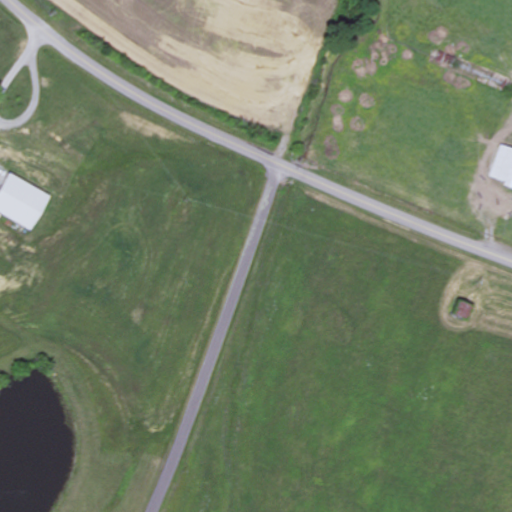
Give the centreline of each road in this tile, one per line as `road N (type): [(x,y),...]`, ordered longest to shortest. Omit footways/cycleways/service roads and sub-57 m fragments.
road 1 (secondary): [(511,263),(152,104),(9,0)]
road 2 (residential): [(150,511),(278,165)]
